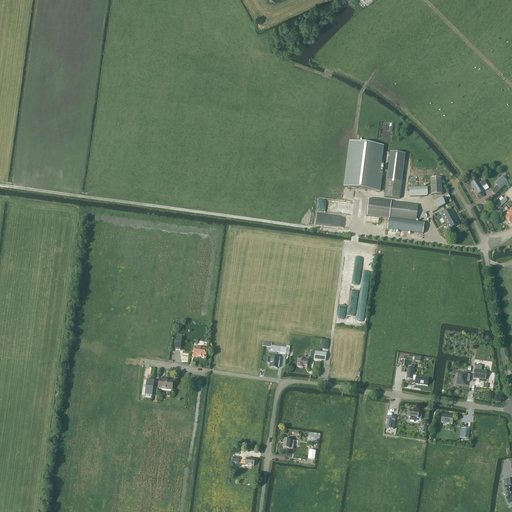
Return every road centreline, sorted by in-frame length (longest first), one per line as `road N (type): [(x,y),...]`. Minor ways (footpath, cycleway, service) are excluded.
road 1 (unclassified): [(260,511),(274,404),(290,380),(511,411)]
road 2 (track): [(337,231),(0,185)]
road 3 (unclassified): [(511,404),(484,242),(455,187)]
road 4 (track): [(455,187),(464,174),(426,131),(385,96),(332,69)]
road 5 (track): [(329,78),(296,64),(248,60),(254,28),(265,18)]
